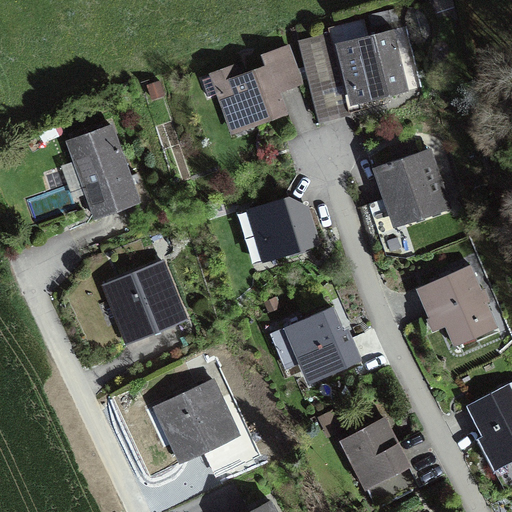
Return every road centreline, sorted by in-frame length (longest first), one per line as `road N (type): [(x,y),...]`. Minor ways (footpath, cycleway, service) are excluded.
road 1 (residential): [(317,140),(485,511)]
road 2 (residential): [(26,279),(140,511)]
